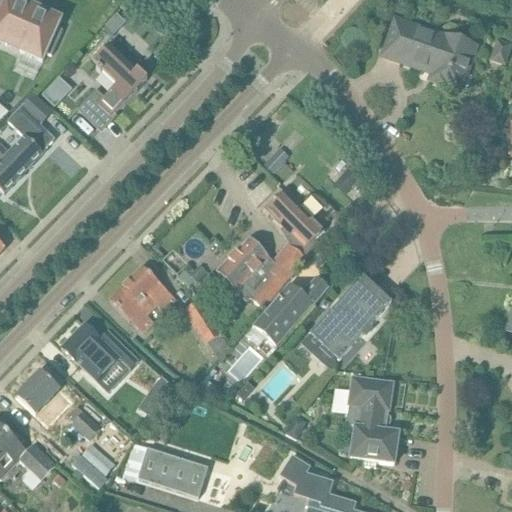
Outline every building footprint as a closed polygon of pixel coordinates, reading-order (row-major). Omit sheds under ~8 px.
[(19,53),(42,63),(45,55),(51,58),(63,32),(57,30),(60,21),(12,0),(6,0),(2,9),(0,7),(0,37),(22,47),(19,53)] [(105,31),(114,40),(125,28),(116,20),(105,31)] [(429,83),(461,94),(476,49),(444,38),(444,39),(394,22),(381,59),(417,71),(419,67),(432,72),(429,83)] [(497,43),(490,62),(504,67),(511,48),(497,43)] [(108,47),(92,64),(97,69),(96,71),(100,76),(102,74),(116,87),(101,103),(96,97),(81,112),(101,130),(147,82),(137,73),(135,75),(109,50),(110,49),(108,47)] [(58,79),(43,94),(56,107),(71,91),(58,79)] [(52,114),(32,96),(20,109),(39,128),(52,114)] [(55,142),(39,127),(39,128),(20,109),(6,123),(24,140),(8,156),(0,148),(0,164),(0,165),(0,164),(0,193),(3,196),(38,160),(42,156),(42,155),(55,142)] [(350,170),(332,187),(343,198),(351,190),(354,193),(363,184),(350,170)] [(273,205),(266,212),(305,252),(323,234),(284,194),(278,200),(277,198),(271,204),(273,205)] [(262,312),(305,261),(288,247),(273,265),(268,260),(269,259),(249,240),(216,273),(247,304),(250,301),(262,312)] [(109,304),(142,336),(153,325),(146,318),(156,308),(163,314),(175,302),(142,270),(109,304)] [(362,278),(351,289),(310,334),(340,361),(392,305),(362,278)] [(327,291),(316,281),(302,298),(290,288),(254,330),(275,348),(311,307),(312,308),(327,291)] [(229,350),(200,303),(185,313),(191,325),(205,347),(207,346),(219,362),(229,350)] [(107,333),(99,342),(84,328),(62,351),(85,373),(96,384),(117,362),(129,373),(138,363),(107,333)] [(40,374),(16,399),(35,417),(49,403),(61,414),(71,404),(58,392),(59,392),(40,374)] [(355,429),(350,460),(362,462),(361,468),(375,470),(376,464),(393,467),(398,436),(385,434),(392,386),(352,380),(345,427),(355,429)] [(82,415),(71,427),(89,443),(100,432),(82,415)] [(295,418),(285,434),(296,440),(305,425),(295,418)] [(0,429),(0,481),(1,482),(20,463),(41,483),(55,468),(33,447),(26,454),(0,429)] [(147,451),(139,477),(137,482),(198,501),(208,471),(147,451)] [(353,511),(356,505),(329,497),(333,484),(307,476),(310,470),(292,459),(279,479),(296,489),(293,498),(309,502),(306,511),(353,511)]
